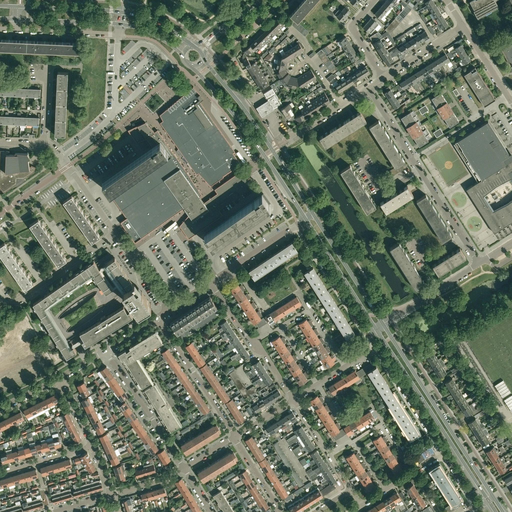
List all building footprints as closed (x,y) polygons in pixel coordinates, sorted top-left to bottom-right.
[(303,0),(302,1),(302,2),(309,8),(316,0),(303,0)] [(388,0),(386,0),(383,4),(389,9),(393,4),(388,0)] [(472,0),(470,1),(473,8),(474,10),(474,11),(478,18),(498,7),(494,0),(472,0)] [(418,1),(412,8),(415,10),(420,3),(418,1)] [(295,20),(297,22),(298,22),(309,8),(302,2),(290,15),(295,20)] [(383,4),(379,9),(384,13),(389,9),(383,4)] [(429,8),(432,13),(438,9),(435,4),(429,8)] [(345,7),(341,11),(346,16),(351,11),(345,7)] [(380,18),(384,13),(379,9),(375,13),(380,18)] [(432,13),(435,18),(441,14),(438,9),(432,13)] [(337,16),(342,21),(346,16),(341,11),(337,16)] [(436,25),(445,19),(441,14),(435,18),(439,23),(436,25)] [(371,17),(367,22),(372,26),(375,29),(379,24),(371,17)] [(278,19),(274,22),(281,29),(284,26),(278,19)] [(448,25),(445,19),(436,25),(440,30),(442,28),(442,29),(448,25)] [(274,22),(271,25),(278,31),(281,29),(274,22)] [(363,27),(371,33),(375,29),(372,26),(367,22),(363,27)] [(271,25),(268,28),(275,34),(278,31),(271,25)] [(268,28),(265,31),(272,37),(275,34),(268,28)] [(429,37),(425,31),(423,33),(421,30),(419,32),(420,34),(424,40),(429,37)] [(265,31),(262,34),(269,40),(272,37),(265,31)] [(372,41),(380,35),(381,35),(378,32),(369,37),(372,41)] [(262,34),(259,37),(266,43),(269,40),(262,34)] [(416,34),(413,35),(415,37),(418,43),(424,40),(420,34),(417,36),(416,34)] [(412,39),(410,41),(413,47),(418,43),(415,37),(413,35),(411,37),(412,39)] [(259,37),(256,40),(263,46),(266,43),(259,37)] [(339,41),(342,46),(349,42),(346,37),(339,41)] [(506,38),(497,43),(508,63),(510,62),(511,64),(511,43),(510,45),(506,38)] [(9,40),(2,39),(0,39),(0,49),(9,50),(9,40)] [(373,43),(377,49),(386,42),(385,40),(382,42),(380,39),(373,43)] [(27,41),(13,40),(9,40),(9,50),(27,51),(27,41)] [(256,40),(253,42),(260,49),(263,46),(256,40)] [(296,42),(297,44),(295,46),(301,54),(304,51),(303,49),(305,47),(302,43),(298,40),(296,42)] [(405,40),(403,42),(408,50),(413,47),(410,41),(407,42),(405,40)] [(45,41),(27,41),(27,51),(44,51),(45,41)] [(63,42),(45,41),(44,51),(62,52),(63,42)] [(81,43),(63,42),(62,52),(76,53),(80,53),(81,43)] [(253,42),(250,45),(253,49),(257,52),(260,49),(253,42)] [(342,46),(346,51),(352,47),(349,42),(342,46)] [(377,49),(380,54),(387,49),(384,46),(388,44),(386,42),(377,49)] [(399,47),(403,53),(408,50),(403,42),(400,43),(402,46),(399,47)] [(329,44),(324,47),(328,53),(332,51),(329,44)] [(243,54),(243,56),(246,56),(246,55),(253,49),(250,45),(244,52),(244,53),(244,54),(243,54)] [(455,55),(458,53),(464,50),(461,45),(455,48),(451,51),(450,51),(447,53),(450,58),(454,56),(455,55)] [(295,46),(292,48),(297,56),(301,54),(295,46)] [(346,51),(349,56),(355,52),(352,47),(346,51)] [(397,47),(388,53),(387,49),(380,54),(383,59),(398,49),(397,47)] [(292,48),(289,50),(294,58),(297,56),(292,48)] [(399,56),(401,54),(398,49),(383,59),(386,64),(393,60),(391,56),(394,55),(395,54),(396,55),(398,54),(399,56)] [(289,50),(285,52),(290,60),(294,58),(289,50)] [(459,57),(460,59),(458,60),(459,60),(467,55),(464,50),(458,53),(460,56),(459,57)] [(283,57),(281,58),(287,62),(290,60),(285,52),(281,54),(283,57)] [(352,61),(359,57),(355,52),(349,56),(352,61)] [(446,54),(440,58),(448,69),(450,67),(447,63),(450,62),(446,54)] [(463,65),(465,63),(470,60),(467,55),(459,60),(460,62),(461,62),(463,65)] [(242,59),(247,67),(251,65),(249,62),(246,57),(246,56),(243,56),(243,58),(244,59),(242,59)] [(442,64),(443,67),(445,70),(448,69),(440,58),(435,61),(439,66),(442,64)] [(435,61),(430,64),(439,78),(441,76),(437,70),(438,70),(436,68),(439,66),(435,61)] [(247,67),(250,71),(258,66),(255,62),(251,65),(247,67)] [(355,65),(357,68),(358,71),(356,73),(360,79),(365,76),(359,66),(357,64),(355,65)] [(425,67),(429,73),(430,75),(433,73),(437,79),(439,78),(430,64),(425,67)] [(360,66),(359,66),(365,76),(370,73),(366,66),(362,68),(360,65),(360,66)] [(250,71),(252,74),(260,69),(258,66),(250,71)] [(424,76),(429,73),(425,67),(420,70),(424,76)] [(475,67),(464,74),(484,106),(489,103),(489,102),(491,101),(492,102),(494,101),(492,98),(494,98),(494,97),(475,67)] [(252,74),(254,78),(262,73),(260,69),(252,74)] [(279,77),(287,72),(285,69),(279,70),(280,72),(277,74),(279,77)] [(311,69),(307,72),(312,80),(316,77),(311,69)] [(418,79),(419,79),(421,77),(423,80),(425,83),(427,82),(425,78),(424,76),(420,70),(415,74),(418,79)] [(350,72),(349,73),(354,82),(360,79),(356,73),(355,73),(354,71),(351,73),(350,72)] [(58,72),(57,81),(57,88),(67,88),(68,72),(58,72)] [(307,72),(304,74),(309,82),(312,80),(307,72)] [(254,78),(256,82),(264,76),(262,73),(254,78)] [(348,77),(345,79),(349,86),(354,82),(349,73),(346,74),(348,77)] [(281,79),(283,82),(286,80),(287,82),(291,77),(290,77),(288,74),(281,79)] [(305,84),(309,82),(304,74),(300,76),(305,84)] [(420,82),(419,79),(418,79),(415,74),(410,77),(419,91),(421,89),(419,87),(417,84),(420,82)] [(256,82),(259,85),(267,80),(264,76),(256,82)] [(409,85),(412,84),(415,89),(417,92),(419,91),(410,77),(405,80),(408,85),(410,88),(409,85)] [(340,78),(338,79),(344,89),(349,86),(345,79),(342,81),(340,78)] [(339,92),(344,89),(338,79),(336,81),(335,81),(337,84),(335,86),(339,92)] [(269,84),(267,80),(259,85),(261,89),(269,84)] [(412,91),(410,88),(408,85),(405,80),(400,83),(403,89),(406,87),(408,89),(410,93),(412,91)] [(235,151),(200,102),(203,98),(193,86),(160,115),(163,121),(174,113),(181,122),(185,128),(212,167),(233,152),(233,153),(235,151)] [(394,94),(390,89),(389,86),(386,88),(388,91),(385,93),(388,98),(394,94)] [(57,88),(57,97),(56,103),(66,104),(67,88),(57,88)] [(282,103),(272,88),(264,93),(267,97),(269,99),(268,100),(274,108),(282,103)] [(431,98),(440,113),(449,107),(440,92),(431,98)] [(330,101),(325,93),(321,96),(326,104),(330,101)] [(388,98),(391,103),(400,98),(397,99),(394,94),(388,98)] [(321,96),(318,98),(323,106),(326,104),(321,96)] [(318,98),(314,100),(319,108),(323,106),(318,98)] [(401,100),(400,98),(391,103),(395,108),(400,105),(398,102),(401,100)] [(314,100),(310,102),(316,110),(319,108),(314,100)] [(310,102),(307,105),(312,113),(316,110),(310,102)] [(56,103),(56,113),(56,119),(66,120),(66,104),(56,103)] [(281,109),(284,112),(287,110),(292,107),(289,104),(281,109)] [(307,105),(303,107),(309,115),(312,113),(307,105)] [(300,109),(302,113),(303,113),(305,117),(309,115),(303,107),(300,109)] [(459,121),(449,107),(440,113),(449,127),(459,121)] [(290,121),(293,121),(293,118),(287,110),(284,112),(289,120),(290,120),(291,121),(290,121)] [(360,111),(346,120),(352,129),(366,121),(366,120),(364,118),(363,115),(361,113),(360,111)] [(401,118),(410,132),(419,126),(410,112),(401,118)] [(181,122),(174,113),(163,121),(160,123),(167,132),(181,122)] [(294,118),(293,118),(293,121),(295,122),(296,121),(297,122),(305,117),(303,113),(302,113),(294,118)] [(56,119),(55,128),(55,135),(65,135),(66,120),(56,119)] [(346,120),(333,129),(339,138),(352,129),(346,120)] [(369,126),(378,139),(387,133),(378,120),(375,122),(369,126)] [(511,159),(511,158),(511,157),(511,155),(510,156),(488,121),(453,143),(470,171),(477,181),(466,189),(480,211),(494,233),(511,221),(511,159)] [(138,136),(150,127),(145,122),(128,130),(136,142),(141,141),(138,136)] [(171,138),(185,128),(181,122),(167,132),(171,138)] [(428,141),(419,126),(410,132),(419,146),(428,141)] [(150,127),(138,136),(141,141),(146,138),(151,135),(154,132),(158,130),(157,130),(155,132),(150,127)] [(212,167),(185,128),(171,138),(178,149),(184,145),(189,151),(196,146),(201,153),(208,163),(212,169),(224,160),(225,161),(226,160),(234,154),(233,153),(233,152),(212,167)] [(325,147),(339,138),(333,129),(319,138),(325,147)] [(161,136),(158,130),(154,132),(151,135),(155,140),(158,138),(161,136)] [(396,147),(392,141),(387,133),(378,139),(386,153),(396,147)] [(103,184),(108,192),(109,193),(167,152),(159,141),(157,142),(155,140),(151,135),(146,138),(152,147),(127,165),(104,181),(105,182),(103,184)] [(174,154),(163,138),(160,140),(158,138),(155,140),(157,142),(159,141),(167,152),(168,154),(166,155),(168,158),(174,154)] [(189,151),(184,145),(178,149),(183,156),(189,151)] [(188,162),(201,153),(196,146),(189,151),(183,156),(187,162),(188,162)] [(405,161),(400,153),(396,147),(386,153),(395,167),(397,166),(399,164),(402,163),(404,161),(405,161)] [(34,172),(36,167),(31,166),(31,167),(29,166),(28,159),(30,158),(27,153),(15,153),(15,155),(9,154),(9,151),(0,150),(0,187),(4,193),(17,183),(17,179),(23,179),(34,172)] [(208,163),(201,153),(188,162),(192,168),(198,164),(201,168),(208,163)] [(180,161),(174,154),(168,158),(161,163),(166,171),(180,161)] [(241,164),(234,154),(226,160),(233,169),(241,164)] [(223,176),(233,169),(226,160),(225,161),(224,160),(212,169),(201,176),(211,186),(220,179),(224,177),(223,176)] [(170,176),(183,167),(180,161),(166,171),(170,176)] [(166,171),(161,163),(160,164),(173,182),(174,181),(170,176),(166,171)] [(212,169),(208,163),(201,168),(202,170),(198,173),(201,176),(212,169)] [(149,233),(185,207),(185,208),(200,197),(199,196),(202,195),(199,190),(185,199),(180,193),(177,188),(173,182),(160,164),(112,197),(126,218),(120,222),(125,228),(128,226),(131,229),(130,230),(131,232),(142,224),(149,233)] [(201,168),(198,164),(192,168),(196,174),(198,173),(202,170),(201,168)] [(359,179),(354,171),(350,165),(340,171),(349,185),(359,179)] [(174,181),(187,172),(183,167),(170,176),(174,181)] [(177,188),(191,178),(187,172),(174,181),(173,182),(177,188)] [(250,187),(251,185),(247,179),(246,178),(245,177),(243,177),(242,177),(238,172),(214,189),(217,193),(218,193),(226,205),(248,189),(249,188),(250,187)] [(180,193),(194,183),(193,182),(191,178),(177,188),(180,193)] [(367,192),(362,185),(359,179),(349,185),(358,198),(367,192)] [(185,199),(199,190),(194,183),(180,193),(185,199)] [(407,186),(393,194),(399,204),(413,195),(412,192),(410,190),(407,186)] [(376,206),(371,198),(367,192),(358,198),(366,212),(376,206)] [(226,205),(218,193),(217,193),(210,198),(218,210),(219,210),(226,205)] [(386,213),(399,204),(393,194),(380,203),(386,213)] [(421,197),(416,200),(425,214),(434,208),(425,194),(421,197)] [(205,237),(211,246),(269,205),(268,204),(269,203),(264,196),(263,196),(262,195),(205,235),(206,236),(205,237)] [(81,209),(73,198),(72,196),(63,201),(73,215),(81,209)] [(218,210),(210,198),(204,203),(204,202),(203,203),(215,220),(222,215),(219,210),(218,210)] [(215,220),(203,203),(198,206),(202,212),(205,210),(213,221),(215,220)] [(213,221),(205,210),(202,212),(198,206),(193,210),(202,222),(205,227),(213,221)] [(425,214),(433,227),(443,221),(434,208),(425,214)] [(91,223),(90,221),(81,209),(73,215),(82,228),(91,223)] [(268,217),(274,214),(272,209),(265,212),(268,217)] [(202,222),(193,210),(188,213),(189,215),(197,226),(202,222)] [(189,239),(205,227),(202,222),(197,226),(189,215),(179,226),(189,239)] [(48,233),(45,230),(38,219),(30,225),(39,238),(48,233)] [(452,235),(443,221),(433,227),(442,241),(452,235)] [(100,236),(92,224),(91,223),(82,228),(92,242),(100,236)] [(149,233),(142,224),(131,232),(134,235),(131,237),(135,242),(149,233)] [(130,230),(131,229),(128,226),(125,228),(131,237),(134,235),(131,232),(130,230)] [(57,246),(55,244),(48,233),(39,238),(49,252),(57,246)] [(285,245),(283,247),(284,248),(278,252),(283,260),(297,250),(292,242),(286,246),(285,245)] [(407,256),(403,248),(399,242),(389,248),(398,262),(407,256)] [(14,256),(12,254),(4,243),(0,245),(0,253),(6,262),(14,256)] [(58,266),(66,260),(57,246),(49,252),(58,266)] [(460,248),(446,256),(452,266),(466,257),(460,248)] [(271,255),(269,256),(269,257),(263,261),(269,269),(283,260),(278,252),(272,256),(271,255)] [(23,270),(15,257),(14,256),(6,262),(15,276),(23,270)] [(416,269),(407,256),(398,262),(407,275),(416,269)] [(432,265),(438,275),(452,266),(446,256),(432,265)] [(77,351),(73,346),(69,339),(78,334),(81,339),(85,346),(137,313),(149,306),(132,282),(115,257),(107,262),(107,263),(99,268),(94,260),(45,295),(45,296),(42,298),(33,304),(67,357),(77,351)] [(254,279),(269,269),(263,261),(258,265),(257,264),(255,266),(255,267),(249,271),(254,279)] [(320,276),(318,274),(317,274),(313,267),(305,272),(315,289),(323,284),(319,277),(320,276)] [(425,283),(416,269),(407,275),(415,289),(425,283)] [(25,289),(33,283),(23,270),(15,276),(25,289)] [(238,284),(230,289),(233,294),(243,287),(242,285),(240,287),(238,284)] [(330,293),(328,290),(328,291),(323,284),(315,289),(326,305),(334,300),(329,293),(330,293)] [(233,294),(236,298),(244,293),(242,290),(244,289),(243,287),(233,294)] [(13,290),(9,293),(15,300),(19,297),(13,290)] [(236,298),(239,302),(249,296),(248,294),(245,296),(244,293),(236,298)] [(239,302),(242,306),(249,302),(247,299),(250,297),(249,296),(239,302)] [(301,304),(297,296),(291,300),(296,307),(301,304)] [(217,306),(211,297),(192,309),(189,311),(171,324),(177,333),(181,339),(221,312),(217,306)] [(291,300),(286,303),(291,311),(296,307),(291,300)] [(341,309),(339,307),(338,307),(334,300),(326,305),(336,322),(344,317),(340,310),(341,309)] [(242,306),(245,311),(255,304),(254,303),(251,304),(249,302),(242,306)] [(286,303),(281,307),(285,314),(291,311),(286,303)] [(245,311),(248,315),(255,310),(253,307),(256,306),(255,304),(245,311)] [(281,307),(276,310),(280,317),(285,314),(281,307)] [(248,315),(251,319),(260,313),(259,311),(257,313),(255,310),(248,315)] [(276,310),(270,313),(275,320),(280,317),(276,310)] [(261,319),(259,316),(261,315),(260,313),(251,319),(254,324),(255,323),(258,321),(260,319),(261,319)] [(268,322),(270,324),(275,320),(270,313),(265,317),(268,322)] [(350,326),(351,326),(349,323),(349,324),(344,317),(336,322),(347,338),(355,333),(350,326)] [(11,325),(25,355),(16,360),(0,368),(0,384),(11,379),(9,376),(22,370),(23,373),(46,362),(31,332),(30,332),(24,318),(11,325)] [(306,319),(299,324),(302,328),(312,322),(310,320),(308,322),(306,319)] [(220,332),(224,329),(230,326),(226,321),(221,324),(222,327),(219,329),(220,332)] [(302,328),(304,333),(312,328),(310,325),(312,323),(312,322),(302,328)] [(226,332),(224,333),(221,335),(222,338),(233,331),(230,326),(224,329),(226,332)] [(304,333),(307,337),(317,331),(316,329),(314,331),(312,328),(304,333)] [(162,342),(155,330),(153,332),(154,333),(150,336),(146,338),(145,337),(141,339),(142,341),(134,346),(133,344),(130,346),(131,347),(130,348),(126,351),(125,349),(118,354),(127,367),(128,366),(132,373),(131,374),(134,379),(136,378),(140,385),(138,386),(140,389),(151,382),(136,357),(137,356),(138,357),(162,342)] [(229,337),(231,340),(236,336),(233,331),(222,338),(223,338),(222,339),(223,341),(224,340),(229,337)] [(307,337),(310,341),(317,337),(316,334),(318,332),(317,331),(307,337)] [(240,341),(236,336),(231,340),(229,341),(230,343),(227,345),(228,346),(229,348),(240,341)] [(279,336),(272,341),(275,345),(285,339),(284,337),(281,339),(279,336)] [(310,341),(313,346),(323,339),(322,338),(319,339),(317,337),(310,341)] [(275,345),(277,350),(285,345),(283,342),(286,341),(285,339),(275,345)] [(313,346),(315,350),(323,345),(321,343),(324,341),(323,339),(313,346)] [(236,347),(238,350),(243,346),(240,341),(229,348),(231,350),(236,347)] [(186,346),(189,351),(197,346),(195,344),(193,345),(191,342),(186,346)] [(277,350),(280,354),(290,348),(289,346),(287,348),(285,345),(277,350)] [(315,350),(318,354),(328,348),(327,347),(325,348),(323,345),(315,350)] [(189,351),(193,356),(198,352),(197,350),(199,349),(197,346),(189,351)] [(238,350),(239,352),(234,355),(236,358),(246,351),(243,346),(238,350)] [(280,354),(283,359),(290,354),(289,351),(291,349),(290,348),(280,354)] [(318,354),(321,359),(328,354),(327,351),(329,350),(328,348),(318,354)] [(168,349),(162,353),(164,355),(162,356),(164,359),(171,354),(168,349)] [(432,350),(425,355),(427,357),(426,357),(428,360),(429,361),(436,356),(432,350)] [(250,356),(246,351),(236,358),(237,360),(242,357),(244,359),(250,356)] [(193,356),(196,361),(203,356),(202,353),(200,355),(198,352),(193,356)] [(167,360),(169,362),(175,359),(171,354),(164,359),(166,361),(167,360)] [(283,359),(286,363),(296,356),(295,355),(292,357),(290,354),(283,359)] [(321,359),(324,363),(334,357),(333,355),(330,357),(328,354),(321,359)] [(205,358),(203,356),(196,361),(199,366),(205,362),(203,360),(205,358)] [(286,363),(289,367),(296,362),(294,360),(297,358),(296,356),(286,363)] [(429,361),(430,364),(431,363),(432,366),(442,360),(440,358),(438,359),(436,356),(429,361)] [(334,357),(324,363),(322,364),(325,369),(334,363),(332,360),(335,359),(334,357)] [(169,366),(171,368),(178,363),(175,359),(169,362),(171,365),(169,366)] [(432,366),(432,367),(433,369),(434,369),(436,371),(442,367),(444,366),(445,365),(442,360),(432,366)] [(246,373),(247,375),(250,373),(262,366),(259,361),(252,366),(253,368),(246,373)] [(289,367),(291,372),(301,365),(300,364),(298,365),(296,362),(289,367)] [(174,370),(176,372),(176,373),(182,369),(178,363),(171,368),(172,371),(174,370)] [(200,368),(204,373),(211,368),(210,365),(208,366),(206,364),(200,368)] [(291,372),(294,376),(302,371),(300,369),(302,367),(301,365),(291,372)] [(106,366),(100,370),(104,375),(110,371),(106,366)] [(258,372),(260,374),(266,371),(262,366),(250,373),(252,376),(253,375),(256,373),(258,372)] [(368,372),(379,389),(387,383),(382,376),(383,376),(381,373),(380,374),(376,367),(374,368),(371,370),(369,371),(368,372)] [(436,372),(437,375),(438,375),(439,377),(442,375),(443,375),(445,374),(444,374),(446,373),(442,367),(436,371),(436,372)] [(204,373),(207,378),(213,374),(211,371),(213,370),(211,368),(204,373)] [(176,377),(178,379),(185,374),(182,369),(176,373),(178,375),(176,377)] [(461,369),(453,374),(455,376),(456,377),(461,374),(461,376),(465,373),(463,370),(462,370),(461,369)] [(356,372),(355,370),(349,374),(354,381),(360,378),(356,372)] [(104,375),(108,380),(113,376),(110,371),(104,375)] [(260,374),(264,379),(269,376),(266,371),(260,374)] [(294,376),(297,380),(307,374),(306,373),(303,374),(302,371),(294,376)] [(189,379),(185,374),(178,379),(180,382),(181,380),(183,383),(189,379)] [(207,378),(211,382),(218,377),(216,375),(215,376),(213,374),(207,378)] [(300,385),(307,380),(305,377),(308,376),(307,374),(297,380),(300,385)] [(349,374),(344,377),(349,384),(354,381),(349,374)] [(108,380),(111,385),(117,381),(113,376),(108,380)] [(265,386),(272,381),(269,376),(264,379),(261,381),(258,383),(260,385),(263,383),(265,386)] [(211,382),(214,387),(220,383),(218,381),(220,380),(218,377),(211,382)] [(344,377),(339,380),(344,388),(349,384),(344,377)] [(452,378),(445,383),(447,385),(446,385),(448,388),(448,387),(449,388),(455,384),(452,378)] [(192,384),(189,379),(183,383),(185,385),(183,387),(185,389),(192,384)] [(495,384),(503,396),(511,392),(503,379),(495,384)] [(339,380),(334,383),(339,391),(344,388),(339,380)] [(111,385),(115,390),(121,386),(117,381),(111,385)] [(78,385),(80,391),(87,388),(84,382),(78,385)] [(181,424),(156,383),(143,391),(145,393),(147,393),(151,399),(149,400),(153,407),(155,406),(160,414),(158,415),(163,423),(165,422),(167,425),(169,428),(167,429),(169,432),(181,424)] [(214,387),(217,392),(225,387),(223,385),(221,386),(220,383),(214,387)] [(330,396),(333,394),(339,391),(334,383),(328,387),(330,389),(327,391),(330,396)] [(393,392),(392,389),(391,390),(387,383),(379,389),(389,405),(397,400),(392,392),(393,392)] [(196,389),(192,384),(185,389),(186,391),(188,390),(190,393),(196,389)] [(449,389),(450,392),(451,391),(452,393),(459,389),(455,384),(449,388),(449,389)] [(83,396),(85,395),(92,392),(90,386),(87,388),(80,391),(83,396)] [(115,390),(118,396),(124,391),(121,386),(115,390)] [(217,392),(221,397),(226,393),(225,391),(226,389),(225,387),(217,392)] [(245,387),(240,391),(245,398),(250,395),(247,390),(245,387)] [(273,394),(277,399),(282,396),(277,388),(272,391),(273,394)] [(199,395),(196,390),(196,389),(190,393),(192,396),(190,397),(192,400),(199,395)] [(452,394),(453,397),(454,397),(455,399),(462,395),(461,392),(459,389),(452,393),(452,394)] [(270,395),(269,393),(267,390),(265,391),(272,402),(277,399),(273,394),(270,395)] [(118,396),(122,401),(123,402),(124,400),(124,399),(128,396),(124,391),(118,396)] [(267,406),(272,402),(265,391),(262,393),(264,396),(266,398),(263,400),(267,406)] [(224,402),(230,398),(228,396),(230,394),(228,392),(226,393),(221,397),(224,402)] [(60,400),(56,394),(51,397),(54,403),(60,400)] [(203,399),(199,395),(192,400),(194,402),(195,401),(197,403),(203,399)] [(317,395),(310,400),(313,405),(322,398),(321,397),(319,398),(317,395)] [(456,399),(455,400),(457,402),(459,404),(466,400),(462,395),(455,399),(456,399)] [(260,402),(259,399),(257,396),(256,397),(255,396),(254,397),(261,409),(267,406),(263,400),(260,402)] [(51,397),(45,400),(49,406),(54,403),(51,397)] [(88,397),(82,401),(85,406),(91,403),(88,397)] [(256,412),(261,409),(254,397),(252,399),(252,400),(254,403),(256,405),(253,407),(256,412)] [(313,405),(315,409),(323,404),(321,401),(323,400),(322,398),(313,405)] [(197,407),(199,409),(206,404),(203,399),(197,403),(199,406),(197,407)] [(232,399),(226,403),(229,408),(237,403),(235,400),(234,402),(232,399)] [(45,400),(40,402),(43,409),(49,406),(45,400)] [(119,405),(123,410),(129,406),(125,401),(124,400),(123,402),(123,403),(119,405)] [(404,408),(402,406),(401,406),(397,400),(389,405),(399,421),(407,416),(403,409),(404,408)] [(459,405),(460,407),(461,407),(462,409),(469,405),(466,400),(459,404),(459,405)] [(40,402),(35,405),(38,411),(43,409),(40,402)] [(85,406),(87,412),(94,408),(91,403),(85,406)] [(229,408),(233,413),(238,409),(237,407),(239,405),(237,403),(229,408)] [(469,405),(462,409),(463,411),(462,411),(464,413),(466,415),(472,412),(473,414),(478,411),(477,409),(476,410),(472,403),(469,405)] [(204,413),(209,409),(206,404),(199,409),(200,412),(202,411),(204,413)] [(315,409),(318,413),(328,407),(327,406),(324,407),(323,404),(315,409)] [(35,405),(29,408),(32,414),(38,411),(35,405)] [(125,415),(126,415),(126,416),(132,412),(129,406),(123,410),(124,413),(124,414),(125,415)] [(318,413),(321,418),(328,413),(326,410),(329,409),(328,407),(318,413)] [(24,411),(27,417),(32,414),(29,408),(24,411)] [(95,408),(94,409),(94,408),(87,412),(90,417),(96,414),(95,410),(96,410),(95,408)] [(233,413),(236,418),(243,413),(242,410),(240,412),(238,409),(233,413)] [(369,409),(367,410),(368,412),(365,414),(369,422),(375,418),(370,411),(369,409)] [(24,418),(20,412),(15,415),(18,421),(24,418)] [(62,415),(65,421),(70,418),(68,412),(62,415)] [(126,416),(130,421),(136,417),(132,412),(126,416)] [(292,412),(287,415),(291,421),(292,423),(297,420),(292,412)] [(245,415),(243,413),(236,418),(239,423),(245,419),(243,416),(245,415)] [(321,418),(324,422),(334,416),(333,414),(330,416),(328,413),(321,418)] [(90,417),(93,423),(99,419),(96,414),(90,417)] [(361,416),(360,415),(358,416),(359,418),(364,425),(369,422),(365,414),(361,416)] [(15,415),(9,418),(13,424),(18,421),(15,415)] [(287,415),(282,419),(289,429),(291,428),(289,424),(289,425),(288,423),(291,421),(287,415)] [(324,422),(326,426),(334,422),(332,419),(335,417),(334,416),(324,422)] [(413,425),(414,425),(412,422),(412,423),(407,416),(399,421),(410,437),(418,432),(413,425)] [(140,423),(136,417),(130,421),(134,427),(140,423)] [(9,418),(4,420),(7,427),(13,424),(9,418)] [(65,421),(67,426),(73,423),(70,418),(65,421)] [(359,418),(354,421),(359,428),(364,425),(359,418)] [(93,423),(96,428),(102,425),(99,419),(93,423)] [(202,423),(200,419),(190,425),(192,429),(202,423)] [(287,433),(290,431),(289,429),(282,419),(277,422),(280,427),(283,425),(285,427),(284,428),(286,431),(287,433)] [(475,419),(468,423),(470,425),(469,426),(471,428),(472,429),(479,424),(475,419)] [(351,423),(350,421),(348,422),(354,432),(359,428),(354,421),(351,423)] [(278,429),(280,427),(277,422),(272,425),(279,436),(281,434),(279,431),(278,429)] [(326,426),(329,431),(339,424),(338,423),(336,425),(334,422),(326,426)] [(347,425),(344,428),(347,433),(348,435),(354,432),(348,422),(346,424),(347,425)] [(67,426),(70,431),(76,428),(73,423),(67,426)] [(143,428),(140,423),(134,427),(137,432),(143,428)] [(339,430),(338,428),(340,426),(339,424),(329,431),(332,435),(334,434),(337,433),(339,431),(339,430)] [(472,429),(472,430),(473,432),(474,432),(475,434),(482,430),(479,425),(479,424),(472,429)] [(99,434),(101,432),(105,430),(102,425),(96,428),(99,434)] [(214,425),(209,428),(214,436),(219,433),(218,433),(220,431),(216,425),(214,426),(214,425)] [(273,432),(274,434),(276,437),(279,436),(272,425),(267,428),(264,430),(267,434),(269,432),(270,434),(273,432)] [(190,430),(188,426),(180,431),(182,434),(190,430)] [(295,434),(286,440),(288,442),(296,437),(305,431),(301,426),(296,430),(293,431),(295,434)] [(70,431),(73,437),(79,434),(76,428),(70,431)] [(147,433),(143,428),(137,432),(141,437),(147,433)] [(199,445),(214,436),(209,428),(194,437),(199,445)] [(476,435),(475,435),(477,437),(479,439),(486,435),(482,430),(475,434),(476,435)] [(498,437),(495,438),(497,441),(502,437),(502,438),(506,435),(503,430),(499,432),(501,435),(498,437)] [(298,439),(301,437),(302,440),(308,437),(305,431),(296,437),(298,439),(299,439),(298,439)] [(106,433),(100,436),(102,442),(109,439),(106,433)] [(141,437),(145,443),(151,439),(147,433),(141,437)] [(73,437),(76,442),(81,439),(79,434),(73,437)] [(373,440),(376,444),(386,438),(385,437),(382,438),(380,435),(373,440)] [(486,435),(479,439),(479,440),(479,441),(481,443),(483,445),(489,441),(486,435)] [(186,453),(193,449),(199,445),(194,437),(188,441),(181,445),(186,453)] [(246,440),(249,445),(257,441),(255,438),(253,439),(252,437),(246,440)] [(302,444),(301,444),(303,447),(311,442),(308,437),(302,440),(304,443),(302,444)] [(61,445),(59,438),(53,440),(55,447),(61,445)] [(376,444),(379,449),(386,444),(384,441),(387,440),(386,438),(376,444)] [(102,442),(105,448),(111,445),(109,439),(102,442)] [(145,443),(149,448),(154,444),(151,439),(145,443)] [(249,445),(252,450),(258,447),(256,444),(258,443),(257,441),(249,445)] [(309,450),(314,447),(315,446),(313,443),(312,444),(311,442),(303,447),(305,449),(307,448),(309,450)] [(159,450),(158,449),(154,444),(149,448),(152,453),(156,451),(157,452),(159,450)] [(301,444),(293,450),(294,452),(299,449),(300,448),(303,447),(301,444)] [(379,449),(381,453),(391,447),(390,445),(388,447),(386,444),(379,449)] [(411,450),(413,454),(423,448),(420,444),(411,450)] [(113,445),(112,445),(111,445),(105,448),(108,453),(114,450),(117,449),(115,446),(114,447),(113,445)] [(252,450),(255,455),(263,450),(261,448),(259,449),(258,447),(252,450)] [(381,453),(384,458),(392,453),(390,450),(392,448),(391,447),(381,453)] [(487,452),(486,452),(488,455),(490,457),(496,453),(499,451),(497,449),(496,450),(494,447),(493,448),(486,451),(487,452)] [(163,449),(160,452),(159,450),(157,452),(157,453),(158,453),(161,458),(158,460),(159,461),(168,456),(163,449)] [(108,453),(110,459),(117,456),(114,450),(108,453)] [(258,460),(264,457),(263,454),(264,453),(263,450),(255,455),(258,460)] [(317,450),(311,454),(314,459),(320,455),(317,450)] [(74,459),(72,460),(74,464),(76,463),(76,464),(83,462),(90,458),(87,452),(80,456),(81,457),(74,459)] [(237,458),(234,453),(233,452),(231,453),(231,452),(225,456),(230,464),(236,461),(235,460),(237,458)] [(346,457),(349,462),(359,455),(358,454),(355,455),(353,452),(346,457)] [(384,458),(387,462),(397,456),(396,454),(393,456),(392,453),(384,458)] [(496,453),(490,457),(491,459),(492,462),(493,462),(499,458),(496,453)] [(1,456),(3,463),(9,461),(7,454),(1,456)] [(314,459),(312,460),(309,462),(311,465),(316,461),(318,464),(323,460),(320,455),(314,459)] [(349,462),(352,466),(359,461),(357,458),(360,457),(359,455),(349,462)] [(113,464),(119,461),(117,456),(110,459),(113,464)] [(170,460),(168,456),(159,461),(160,462),(163,461),(166,466),(169,465),(167,462),(170,460)] [(225,456),(212,464),(217,472),(230,464),(225,456)] [(387,462),(390,466),(397,462),(395,459),(398,457),(397,456),(387,462)] [(499,458),(493,462),(497,467),(503,463),(503,464),(505,462),(502,457),(499,458)] [(87,467),(93,464),(90,458),(83,462),(87,467)] [(265,458),(259,462),(262,467),(270,462),(269,459),(267,461),(265,458)] [(72,466),(70,461),(70,459),(64,461),(66,468),(72,466)] [(311,468),(306,471),(308,474),(309,476),(326,465),(323,460),(318,464),(319,466),(312,471),(311,468)] [(352,466),(355,470),(364,464),(363,463),(361,464),(359,461),(352,466)] [(272,464),(270,462),(262,467),(266,472),(271,468),(270,466),(272,464)] [(390,466),(393,471),(403,464),(402,463),(399,464),(397,462),(390,466)] [(503,463),(497,467),(498,469),(497,470),(499,473),(500,472),(500,473),(506,469),(503,464),(503,463)] [(90,472),(96,469),(93,464),(87,467),(90,472)] [(151,466),(144,468),(146,474),(156,471),(154,464),(151,465),(151,466)] [(203,481),(217,472),(212,464),(198,472),(203,481)] [(355,470),(357,475),(365,470),(363,467),(365,466),(364,464),(355,470)] [(396,475),(403,471),(401,467),(404,466),(403,464),(393,471),(396,475)] [(317,475),(322,471),(324,474),(330,471),(326,465),(309,476),(311,479),(318,475),(317,475)] [(431,471),(442,487),(450,482),(445,475),(446,475),(444,472),(443,472),(439,465),(431,471)] [(137,469),(134,470),(136,477),(146,474),(144,468),(137,470),(137,469)] [(266,472),(269,477),(276,472),(275,469),(273,471),(271,468),(266,472)] [(38,476),(36,469),(30,471),(32,478),(38,476)] [(246,470),(240,474),(241,476),(240,478),(241,480),(249,475),(246,470)] [(357,475),(360,479),(370,473),(369,471),(366,473),(365,470),(357,475)] [(125,480),(122,471),(116,473),(118,479),(121,478),(122,481),(125,480)] [(324,474),(327,479),(333,476),(330,471),(324,474)] [(226,481),(236,475),(233,472),(224,478),(226,481)] [(269,477),(272,482),(278,478),(276,476),(278,474),(276,472),(269,477)] [(360,479),(363,483),(370,479),(368,476),(371,474),(370,473),(360,479)] [(245,481),(246,484),(252,480),(249,475),(241,480),(243,483),(245,481)] [(336,481),(333,476),(327,479),(325,480),(322,482),(323,485),(329,481),(330,484),(333,483),(336,481)] [(181,478),(175,482),(178,487),(185,483),(181,478)] [(217,486),(225,481),(223,478),(215,483),(217,486)] [(280,482),(278,479),(278,478),(272,482),(276,488),(283,483),(282,480),(280,482)] [(363,483),(366,488),(376,481),(375,480),(372,482),(370,479),(363,483)] [(255,485),(252,480),(246,484),(248,486),(246,488),(247,490),(255,485)] [(376,488),(374,485),(377,483),(376,481),(366,488),(369,492),(376,488)] [(408,495),(410,493),(416,489),(413,484),(411,482),(409,484),(410,486),(407,488),(408,491),(406,492),(408,495)] [(456,491),(455,488),(454,489),(450,482),(442,487),(452,503),(452,504),(453,503),(455,502),(458,500),(460,499),(456,491)] [(178,487),(181,492),(182,492),(188,488),(185,483),(178,487)] [(276,488),(279,493),(287,488),(285,485),(283,486),(282,484),(283,483),(276,488)] [(259,491),(255,485),(247,490),(249,493),(251,491),(253,494),(259,491)] [(314,489),(312,490),(318,499),(323,496),(320,491),(319,490),(317,487),(314,489)] [(179,494),(180,495),(183,494),(185,497),(191,493),(188,488),(182,492),(181,492),(179,494)] [(282,498),(288,494),(286,491),(288,490),(287,488),(279,493),(282,498)] [(224,496),(223,495),(225,493),(223,489),(213,495),(215,498),(216,498),(217,500),(224,496)] [(410,493),(413,498),(419,494),(416,489),(410,493)] [(310,492),(308,494),(313,502),(318,499),(312,490),(310,492)] [(262,496),(259,491),(253,494),(255,497),(253,499),(254,501),(262,496)] [(402,501),(397,492),(392,496),(397,504),(396,502),(397,501),(398,503),(402,501)] [(194,498),(191,493),(185,497),(187,501),(185,502),(186,504),(194,498)] [(304,496),(302,497),(308,505),(313,502),(308,494),(304,496)] [(422,499),(419,494),(413,498),(415,501),(413,502),(414,504),(415,504),(422,499)] [(217,502),(219,505),(227,500),(224,496),(217,500),(218,502),(217,502)] [(256,504),(258,506),(265,501),(262,496),(254,501),(256,500),(258,502),(256,504)] [(392,496),(387,499),(393,508),(392,507),(397,504),(392,496)] [(302,497),(298,500),(303,509),(308,505),(302,497)] [(197,504),(194,498),(186,504),(187,506),(187,505),(188,506),(190,505),(191,507),(197,504)] [(387,499),(382,502),(387,511),(390,511),(389,510),(393,508),(387,499)] [(425,504),(422,499),(415,504),(415,505),(415,506),(417,509),(419,508),(425,504)] [(222,507),(223,510),(230,505),(227,500),(219,505),(221,508),(222,507)] [(295,502),(293,503),(298,511),(303,509),(298,500),(295,502)] [(263,510),(268,506),(265,501),(258,506),(259,509),(261,507),(263,510)] [(387,511),(382,502),(377,505),(381,511),(387,511)] [(291,504),(288,506),(289,509),(291,511),(297,511),(298,511),(293,503),(291,504)]
